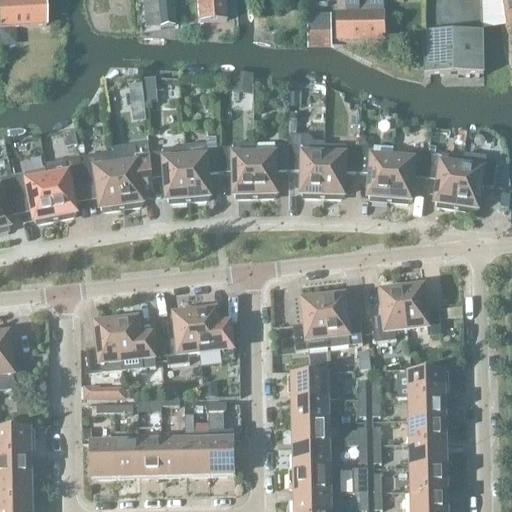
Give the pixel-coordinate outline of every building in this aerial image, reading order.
[(41,0),(0,1),(0,30),(45,28),(44,0),(41,0)] [(171,0),(144,0),(146,18),(159,17),(160,29),(174,28),(171,0)] [(196,0),(198,24),(226,22),(224,0),(196,0)] [(383,0),(345,0),(346,16),(384,15),(383,0)] [(511,0),(502,0),(506,31),(511,30),(511,0)] [(346,16),(337,16),(338,44),(385,43),(384,15),(346,16)] [(425,36),(425,77),(483,76),(482,34),(425,36)] [(168,109),(163,85),(147,89),(152,113),(168,109)] [(142,88),(130,89),(132,113),(145,112),(142,88)] [(289,137),(289,148),(289,174),(302,174),(301,197),(305,198),(305,201),(320,201),(320,202),(323,202),(324,149),(324,145),(311,145),(311,142),(308,138),(289,137)] [(115,156),(116,169),(122,212),(125,212),(140,210),(140,206),(143,206),(143,202),(155,200),(153,181),(150,155),(148,146),(114,151),(115,156)] [(221,175),(219,150),(205,151),(204,146),(184,148),(184,150),(185,161),(189,205),(191,205),(207,203),(206,200),(210,200),(208,176),(221,175)] [(256,202),(255,158),(254,146),(233,147),(233,150),(219,150),(221,175),(233,175),(234,199),(238,198),(238,202),(253,201),(253,202),(256,202)] [(289,148),(274,149),(274,146),(254,146),(255,158),(256,202),(258,202),(258,201),(273,201),(273,198),(277,198),(277,174),(289,174),(289,148)] [(359,150),(324,149),(323,202),(325,202),(340,202),(341,199),(344,199),(345,175),(358,176),(359,150)] [(189,205),(185,161),(184,150),(164,152),(164,154),(150,155),(153,181),(165,180),(167,203),(171,203),(171,206),(189,205)] [(374,151),(359,150),(358,176),(370,177),(368,200),(372,200),(372,204),(387,205),(390,205),(393,162),(373,160),(374,151)] [(429,156),(414,154),(414,163),(393,162),(390,205),(392,206),(392,205),(407,207),(408,203),(411,204),(413,180),(426,181),(429,156)] [(115,156),(80,161),(85,191),(97,189),(100,212),(104,211),(105,215),(120,213),(122,212),(116,169),(115,156)] [(444,158),(429,156),(426,181),(439,183),(435,206),(439,207),(439,210),(454,212),(456,213),(462,170),(442,167),(444,158)] [(493,191),(497,165),(485,164),(485,160),(464,157),(462,170),(456,213),(458,213),(474,215),(474,212),(478,212),(481,189),(493,191)] [(85,191),(80,161),(45,168),(48,181),(56,224),(59,223),(74,220),(73,217),(77,216),(72,193),(85,191)] [(35,174),(12,179),(17,204),(30,201),(34,224),(38,223),(39,227),(54,224),(56,224),(48,181),(37,183),(35,174)] [(12,179),(0,181),(0,235),(8,233),(7,230),(11,229),(5,207),(17,204),(12,179)] [(404,289),(402,290),(407,333),(427,331),(428,339),(441,338),(438,313),(427,314),(424,291),(420,291),(420,288),(404,290),(404,289)] [(400,290),(384,292),(385,295),(381,296),(384,319),(372,320),(375,346),(396,343),(395,334),(407,333),(402,290),(400,290)] [(323,299),(328,342),(329,351),(363,347),(360,322),(348,323),(345,300),(341,300),(341,297),(326,299),(326,298),(323,299)] [(329,351),(328,342),(323,299),(321,299),(306,301),(306,304),(302,305),(305,328),(293,329),(296,355),(329,351)] [(198,313),(195,313),(200,356),(220,354),(221,363),(234,362),(232,336),(220,337),(217,314),(213,315),(213,311),(198,313)] [(200,356),(195,313),(177,315),(178,319),(174,319),(177,342),(165,344),(168,369),(189,367),(188,358),(200,356)] [(116,322),(122,374),(156,370),(152,336),(140,338),(138,323),(135,324),(134,320),(119,322),(116,322)] [(122,374),(116,322),(114,322),(114,323),(99,324),(99,328),(95,328),(98,351),(86,353),(89,378),(122,374)] [(0,393),(11,392),(16,386),(27,385),(24,360),(12,361),(10,338),(6,338),(6,335),(0,335),(0,393)] [(368,354),(358,356),(360,374),(371,373),(368,354)] [(409,377),(410,401),(445,400),(445,395),(449,395),(449,377),(409,377)] [(288,399),(293,398),(293,404),(328,403),(338,403),(337,379),(288,380),(288,399)] [(358,403),(366,402),(365,384),(357,384),(358,403)] [(372,402),(380,402),(379,384),(371,384),(372,402)] [(119,385),(82,387),(82,403),(120,402),(119,385)] [(410,401),(410,425),(445,424),(445,400),(410,401)] [(161,402),(162,410),(180,409),(180,401),(161,402)] [(161,402),(138,402),(138,415),(162,415),(162,410),(161,402)] [(366,402),(358,403),(358,421),(366,420),(366,402)] [(380,402),(372,402),(372,420),(380,420),(380,402)] [(293,404),(293,427),(329,426),(328,403),(293,404)] [(226,406),(208,407),(209,420),(222,419),(225,414),(227,414),(226,406)] [(115,409),(115,417),(133,416),(133,408),(115,409)] [(115,417),(115,409),(96,409),(97,417),(115,417)] [(210,480),(209,445),(209,437),(194,437),(193,419),(185,419),(186,445),(186,480),(210,480)] [(410,425),(411,448),(446,448),(445,424),(410,425)] [(293,427),(294,451),(329,450),(329,426),(293,427)] [(359,449),(367,449),(366,431),(358,431),(359,449)] [(373,449),(381,449),(380,431),(372,431),(373,449)] [(0,434),(0,458),(31,458),(31,453),(36,452),(35,434),(0,434)] [(209,437),(209,445),(210,480),(234,479),(233,434),(209,434),(209,437)] [(186,445),(162,446),(163,481),(186,480),(186,445)] [(139,446),(115,447),(116,482),(140,481),(139,446)] [(162,446),(139,446),(140,481),(163,481),(162,446)] [(91,447),(92,482),(116,482),(115,447),(91,447)] [(411,448),(411,472),(446,471),(446,448),(411,448)] [(367,449),(359,449),(359,467),(367,467),(367,449)] [(381,449),(373,449),(373,467),(381,467),(381,449)] [(294,475),(341,473),(340,450),(329,450),(294,451),(294,475)] [(0,458),(0,482),(31,481),(31,458),(0,458)] [(411,472),(412,496),(447,495),(446,471),(411,472)] [(289,492),(295,492),(295,498),(330,497),(341,497),(341,473),(294,475),(288,475),(289,492)] [(286,494),(285,475),(272,475),(273,494),(286,494)] [(374,496),(382,496),(381,477),(373,478),(374,496)] [(360,496),(368,496),(367,478),(359,478),(360,496)] [(0,505),(32,505),(31,481),(0,482),(0,505)] [(412,496),(412,511),(447,511),(447,495),(412,496)] [(368,511),(368,496),(360,496),(360,511),(368,511)] [(382,511),(382,496),(374,496),(374,511),(382,511)] [(295,498),(295,511),(330,511),(330,497),(295,498)]
